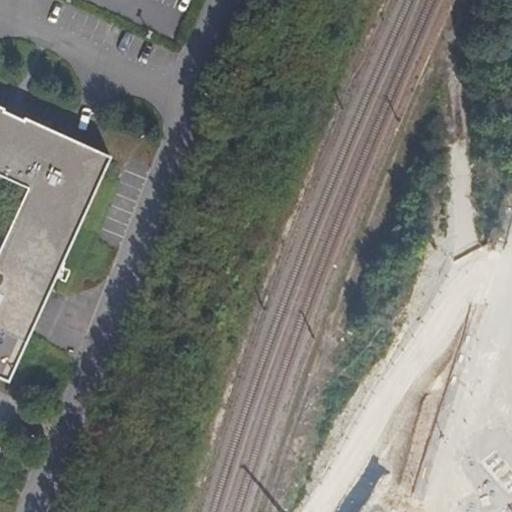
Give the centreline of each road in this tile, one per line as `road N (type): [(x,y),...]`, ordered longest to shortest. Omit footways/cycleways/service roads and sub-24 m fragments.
road 1 (unclassified): [(29,511),(239,0)]
road 2 (unknown): [(511,302),(437,511)]
road 3 (unknown): [(200,94),(17,14)]
